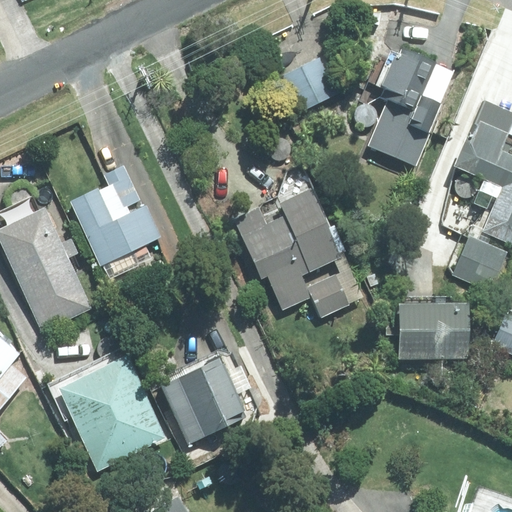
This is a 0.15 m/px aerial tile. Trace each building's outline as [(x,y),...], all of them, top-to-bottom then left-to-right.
[(370,88),(387,96),(364,148),(408,167),(449,73),(394,49),(391,57),(385,54),(370,88)] [(315,61),(280,80),(297,114),(333,95),(315,61)] [(500,137),(472,125),(465,143),(458,140),(446,169),(496,190),(477,234),(511,248),(511,160),(493,153),(500,137)] [(270,200),(278,164),(280,163),(282,163),(284,162),(285,160),(287,159),(288,157),(288,155),(289,153),(289,151),(288,149),(288,148),(287,146),(285,144),(284,143),(282,142),(281,141),(279,141),(277,141),(275,141),(273,141),(271,142),(269,143),(268,145),(267,146),(266,148),(266,150),(265,152),(266,154),(266,156),(267,158),(255,156),(247,195),(270,200)] [(147,262),(140,249),(156,240),(140,208),(122,217),(119,211),(137,201),(120,168),(100,178),(106,188),(81,200),(83,204),(68,212),(97,269),(99,267),(107,283),(146,263),(153,278),(167,271),(159,255),(147,262)] [(272,208),(276,217),(235,237),(256,282),(261,279),(278,313),(307,300),(317,321),(359,300),(346,271),(304,290),(298,278),(337,259),(305,192),(272,208)] [(62,262),(73,256),(65,242),(55,247),(37,212),(0,230),(0,260),(38,334),(87,309),(62,262)] [(465,239),(450,277),(488,291),(503,254),(465,239)] [(462,306),(394,307),(395,362),(463,361),(462,306)] [(511,320),(502,316),(488,347),(511,357),(511,320)] [(6,368),(14,358),(0,346),(0,407),(21,380),(6,368)] [(53,393),(94,474),(161,440),(120,359),(53,393)] [(156,388),(186,446),(240,419),(210,360),(156,388)] [(470,385),(462,403),(477,410),(485,393),(470,385)] [(172,511),(164,500),(147,511),(172,511)]
